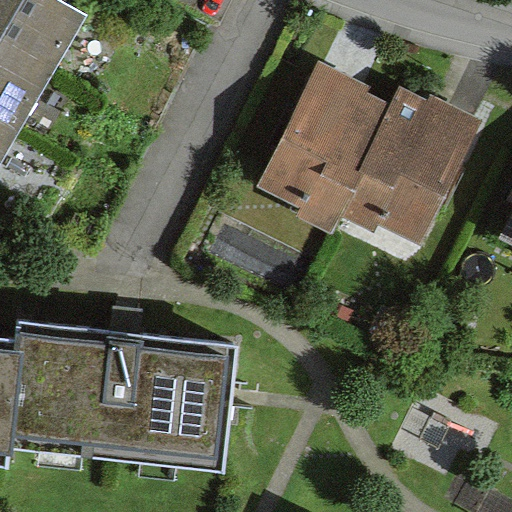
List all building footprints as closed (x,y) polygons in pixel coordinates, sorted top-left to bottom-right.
[(69,0),(0,0),(0,38),(40,60),(72,1),(69,0)] [(0,38),(0,115),(7,119),(40,60),(0,38)] [(373,82),(325,59),(265,180),(294,194),(289,204),(335,226),(344,208),(395,105),(368,92),(373,82)] [(428,95),(405,84),(395,105),(344,208),(376,223),(382,211),(424,232),(482,114),(432,89),(428,95)] [(511,202),(503,221),(511,225),(511,202)] [(0,319),(0,450),(10,451),(12,435),(219,459),(233,333),(128,321),(22,309),(21,322),(0,319)]
